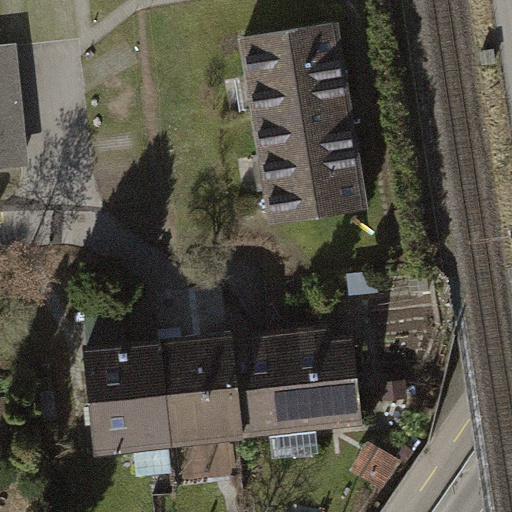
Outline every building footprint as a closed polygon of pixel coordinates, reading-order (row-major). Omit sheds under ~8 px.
[(364,204),(335,24),(245,37),(274,220),(364,204)] [(0,165),(22,163),(11,47),(0,48),(0,165)] [(298,330),(231,338),(242,433),(282,429),(280,415),(303,413),(316,424),(361,422),(351,336),(299,343),(298,330)] [(230,332),(159,340),(171,441),(242,433),(231,338),(230,332)] [(159,340),(90,347),(101,448),(171,441),(159,340)] [(5,398),(0,398),(0,459),(11,458),(5,398)]
